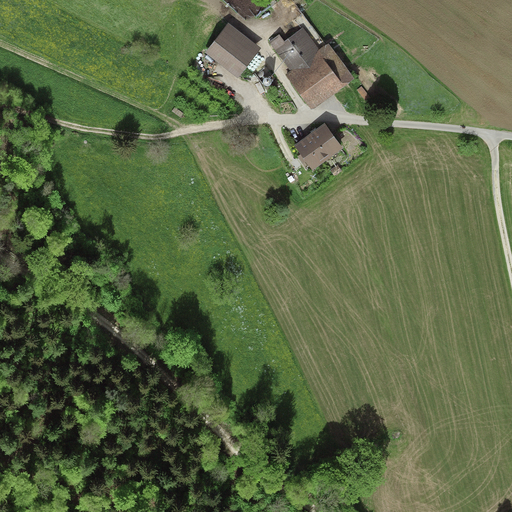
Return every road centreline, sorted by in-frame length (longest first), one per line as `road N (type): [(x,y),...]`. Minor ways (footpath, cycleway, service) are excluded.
road 1 (track): [(314,511),(213,432),(94,315),(0,263)]
road 2 (residential): [(511,137),(337,117),(252,120)]
road 3 (track): [(183,129),(0,43)]
road 4 (track): [(183,129),(111,133),(0,104)]
road 5 (track): [(486,132),(511,268)]
